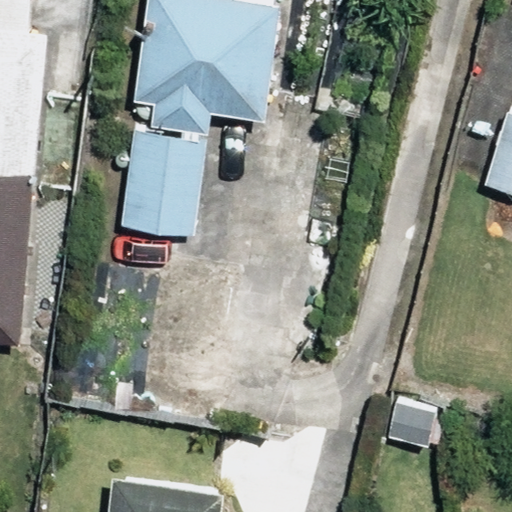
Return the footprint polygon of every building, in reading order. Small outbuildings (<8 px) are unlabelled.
[(0,0),(0,343),(12,344),(39,34),(22,32),(24,0),(0,0)] [(146,126),(203,134),(206,112),(259,119),(275,2),(258,0),(144,0),(130,103),(149,105),(146,126)] [(483,185),(511,194),(511,113),(506,112),(483,185)] [(117,228),(190,236),(202,140),(130,130),(117,228)] [(136,271),(120,377),(214,392),(231,284),(136,271)] [(441,398),(388,391),(382,436),(435,443),(441,398)] [(216,511),(219,494),(108,481),(104,511),(216,511)]
